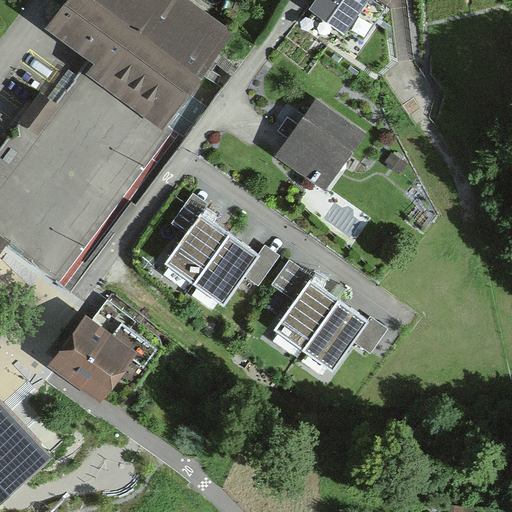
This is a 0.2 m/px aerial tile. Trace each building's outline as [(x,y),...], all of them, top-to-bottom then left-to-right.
[(218,23),(185,0),(68,0),(52,22),(92,51),(86,61),(154,110),(218,23)] [(374,0),(316,0),(311,9),(349,36),(374,0)] [(66,108),(49,95),(29,123),(47,135),(66,108)] [(369,136),(322,103),(287,154),(334,186),(369,136)] [(140,117),(67,226),(94,244),(167,135),(140,117)] [(0,216),(12,200),(0,192),(0,265),(17,242),(0,230),(0,216)] [(230,229),(202,209),(168,256),(196,276),(230,229)] [(257,249),(230,229),(196,276),(223,296),(257,249)] [(339,295),(311,276),(278,322),(306,341),(339,295)] [(366,315),(339,295),(306,341),(333,361),(366,315)] [(99,318),(66,362),(118,400),(150,356),(99,318)] [(0,405),(0,499),(47,456),(0,405)]
